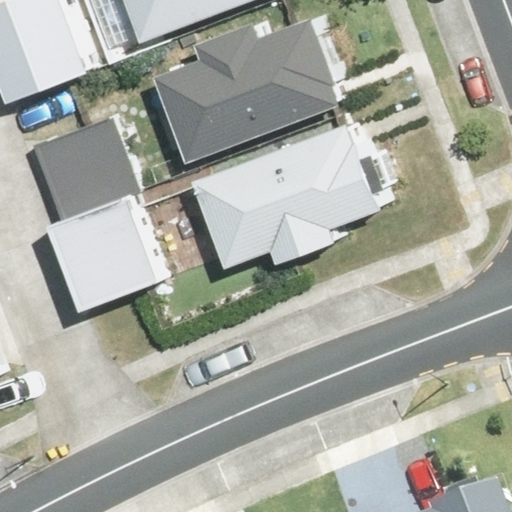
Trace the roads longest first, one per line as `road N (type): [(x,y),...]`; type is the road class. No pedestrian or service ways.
road 1 (residential): [(114,486),(511,320)]
road 2 (residential): [(114,486),(0,191)]
